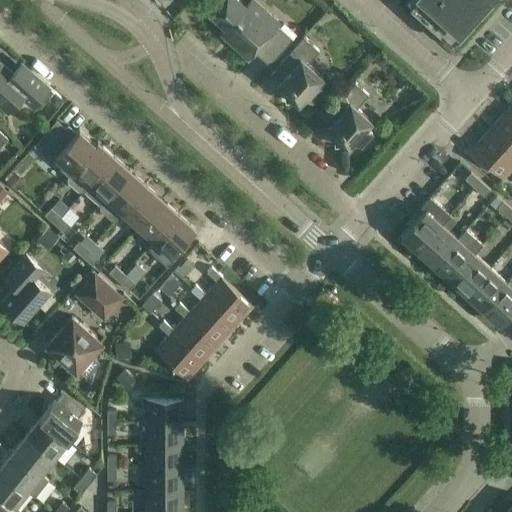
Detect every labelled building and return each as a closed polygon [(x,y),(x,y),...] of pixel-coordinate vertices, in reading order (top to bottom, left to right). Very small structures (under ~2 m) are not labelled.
[(276,24),(278,22),(253,0),(250,0),(246,5),(239,0),(216,0),(207,11),(208,12),(209,11),(236,34),(230,41),(247,57),(253,50),(269,64),(292,38),(276,24)] [(445,25),(456,35),(458,37),(474,21),(472,19),(479,11),(481,13),(492,0),(412,0),(409,4),(439,31),(445,25)] [(321,77),(322,78),(323,77),(307,63),(319,49),(303,35),(271,71),(281,80),(278,83),(277,82),(276,83),(284,90),(285,100),(295,100),(299,103),(300,102),(299,102),(304,96),(311,102),(323,89),(316,83),(321,77)] [(383,52),(375,60),(384,69),(392,61),(383,52)] [(0,60),(0,103),(8,110),(20,96),(32,106),(39,97),(49,86),(42,81),(28,67),(19,77),(12,71),(11,71),(0,60)] [(370,121),(371,122),(372,121),(356,107),(368,93),(352,79),(320,115),(330,124),(327,127),(326,126),(326,127),(334,134),(334,144),(344,144),(348,147),(349,146),(348,145),(353,140),(360,146),(372,133),(365,127),(370,121)] [(55,92),(51,96),(51,103),(55,107),(63,99),(55,92)] [(511,116),(505,110),(489,129),(511,148),(511,116)] [(57,119),(35,145),(42,152),(68,175),(96,144),(95,143),(79,128),(77,131),(75,133),(74,134),(65,126),(57,119)] [(511,148),(489,129),(471,148),(503,176),(511,165),(511,148)] [(68,175),(67,176),(68,181),(77,190),(84,190),(84,189),(90,182),(114,155),(97,140),(95,143),(96,144),(68,175)] [(90,182),(84,189),(99,203),(130,169),(114,155),(90,182)] [(130,169),(99,203),(99,208),(110,218),(116,218),(123,211),(147,184),(146,184),(130,170),(130,169)] [(465,177),(475,186),(480,179),(471,171),(465,177)] [(7,179),(6,181),(16,189),(17,188),(22,183),(12,174),(7,179)] [(502,178),(497,185),(505,192),(511,186),(502,178)] [(485,195),(490,188),(480,179),(475,186),(485,195)] [(0,183),(0,199),(8,190),(0,183)] [(147,184),(123,211),(138,225),(162,198),(147,184)] [(401,235),(418,249),(442,223),(450,213),(430,196),(430,195),(421,205),(421,206),(424,209),(401,235)] [(59,197),(51,206),(61,215),(69,206),(59,197)] [(162,198),(138,225),(154,239),(174,219),(179,213),(162,198)] [(497,206),(507,215),(511,208),(511,206),(503,199),(497,206)] [(45,213),(54,222),(61,215),(51,206),(45,213)] [(174,219),(154,239),(171,254),(195,228),(179,213),(174,219)] [(54,222),(65,231),(71,224),(61,215),(54,222)] [(442,223),(418,249),(433,263),(457,236),(442,223)] [(48,224),(36,238),(48,249),(60,235),(48,224)] [(457,236),(433,263),(450,279),(475,252),(483,243),(466,227),(457,236)] [(72,246),(82,255),(89,248),(78,239),(72,246)] [(82,255),(93,264),(99,257),(89,248),(82,255)] [(13,287),(1,301),(23,320),(38,303),(45,309),(55,298),(48,292),(50,291),(35,277),(43,268),(37,262),(26,252),(8,272),(3,278),(13,287)] [(475,252),(450,279),(466,293),(490,266),(475,252)] [(186,257),(179,265),(187,272),(194,264),(186,257)] [(108,270),(119,280),(125,273),(115,264),(108,270)] [(206,292),(237,320),(252,304),(222,277),(223,276),(211,265),(207,271),(217,280),(206,292)] [(490,266),(466,293),(482,307),(506,280),(490,266)] [(130,267),(125,273),(134,281),(139,275),(130,267)] [(94,273),(78,291),(104,314),(121,296),(94,273)] [(119,280),(128,288),(134,281),(125,273),(119,280)] [(163,280),(158,285),(168,295),(174,288),(167,282),(164,279),(163,280)] [(511,285),(506,280),(482,307),(499,322),(511,307),(511,285)] [(190,310),(222,338),(237,320),(206,292),(196,283),(191,289),(201,298),(190,310)] [(174,328),(204,357),(222,338),(190,310),(179,301),(175,307),(185,316),(174,328)] [(48,342),(76,367),(86,375),(100,360),(89,352),(100,340),(72,315),(48,342)] [(169,334),(156,349),(187,377),(204,357),(174,328),(163,319),(159,324),(169,334)] [(130,341),(115,342),(116,357),(131,356),(130,341)] [(124,368),(115,376),(126,387),(134,379),(124,368)] [(53,398),(39,416),(67,438),(81,421),(77,417),(85,407),(61,388),(60,389),(62,391),(55,400),(53,398)] [(145,397),(145,421),(183,421),(183,397),(182,397),(145,397)] [(107,409),(107,420),(116,421),(116,409),(107,409)] [(26,433),(54,455),(67,438),(39,416),(26,433)] [(107,420),(107,433),(116,433),(116,421),(107,420)] [(183,421),(145,421),(145,444),(183,443),(183,421)] [(12,449),(41,472),(54,455),(26,433),(12,449)] [(145,444),(145,467),(183,467),(183,443),(145,444)] [(0,464),(0,467),(27,489),(35,495),(48,478),(41,472),(12,449),(0,464)] [(107,454),(107,466),(116,466),(116,454),(107,454)] [(116,478),(116,466),(107,466),(107,478),(116,478)] [(0,467),(0,493),(14,505),(27,489),(0,467)] [(89,467),(81,477),(86,481),(88,483),(96,473),(89,467)] [(183,467),(145,467),(146,489),(183,489),(183,468),(183,467)] [(73,487),(80,493),(88,483),(86,481),(81,477),(73,487)] [(183,489),(146,489),(146,495),(146,511),(183,511),(183,497),(183,494),(183,489)] [(0,511),(8,511),(14,506),(14,505),(0,493),(0,511)] [(61,500),(54,510),(55,511),(64,511),(69,507),(61,500)] [(107,500),(107,511),(116,511),(116,500),(107,500)]
